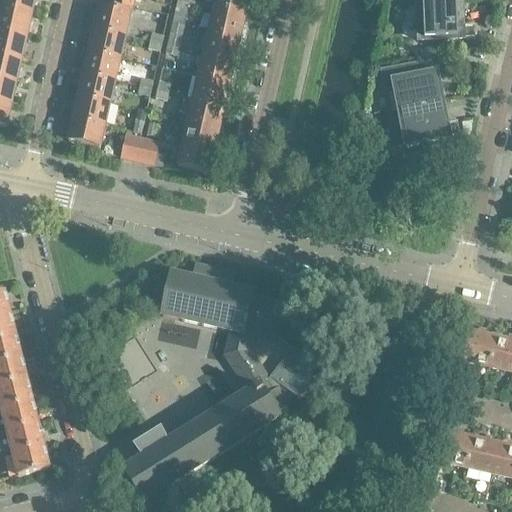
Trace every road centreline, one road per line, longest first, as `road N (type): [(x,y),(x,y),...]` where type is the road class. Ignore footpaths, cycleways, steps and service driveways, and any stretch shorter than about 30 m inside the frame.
road 1 (residential): [(91,495),(36,293),(26,241),(32,191)]
road 2 (residential): [(236,236),(288,0)]
road 3 (residential): [(458,285),(236,236)]
road 4 (residential): [(458,285),(511,69)]
road 5 (residential): [(236,236),(32,191)]
road 6 (residential): [(32,191),(69,0)]
